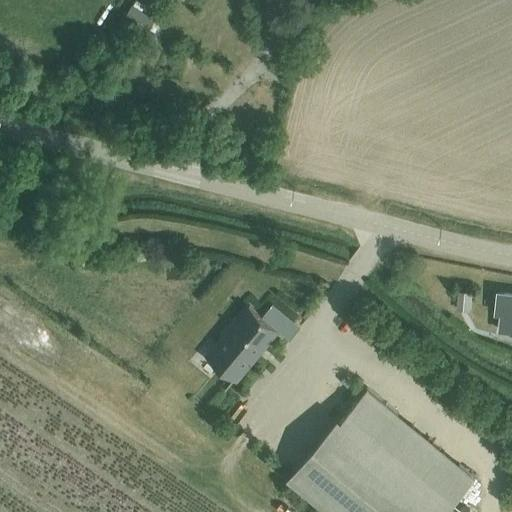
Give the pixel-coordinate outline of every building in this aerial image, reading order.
[(136,0),(127,16),(151,29),(151,28),(155,30),(161,20),(157,18),(156,19),(142,11),(145,5),(136,0)] [(511,292),(498,291),(496,315),(500,315),(498,331),(511,332),(511,292)] [(458,292),(457,310),(470,311),(471,293),(458,292)] [(273,303),(263,315),(291,338),(301,326),(273,303)] [(250,306),(207,356),(235,379),(277,329),(250,306)] [(338,417),(287,479),(326,511),(451,511),(452,511),(449,509),(475,478),(368,388),(342,419),(338,417)]
